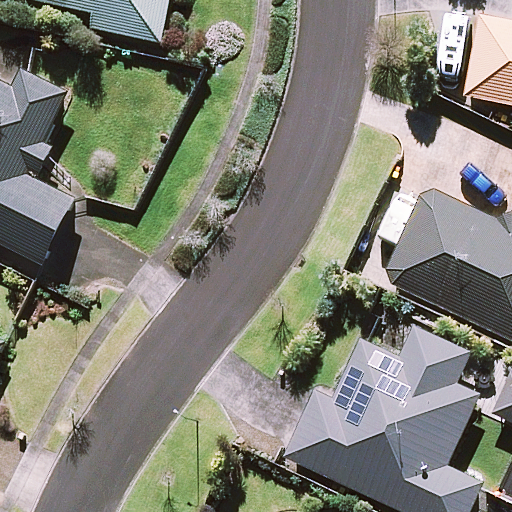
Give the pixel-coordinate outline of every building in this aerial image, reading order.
[(19,0),(98,18),(95,30),(165,46),(175,0),(19,0)] [(511,26),(487,22),(472,101),(511,108),(511,26)] [(73,101),(22,75),(14,92),(0,84),(0,243),(50,269),(82,207),(32,182),(73,101)] [(511,230),(432,192),(389,284),(511,342),(511,230)] [(475,359),(385,316),(343,406),(322,396),(291,461),(397,511),(478,511),(489,490),(451,472),(485,400),(461,389),(475,359)] [(0,369),(11,348),(0,342),(0,369)] [(511,386),(497,417),(511,424),(511,386)]
